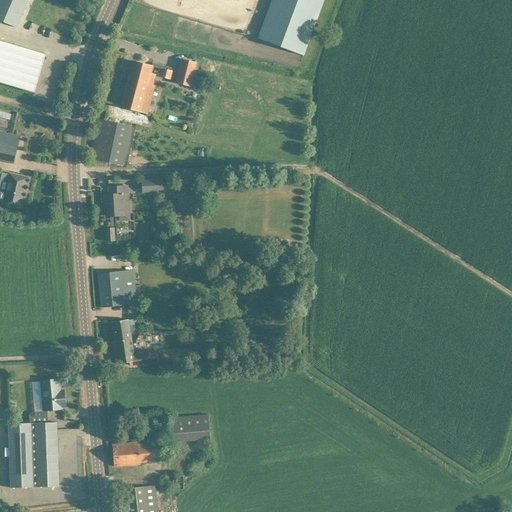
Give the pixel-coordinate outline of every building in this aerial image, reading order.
[(0,0),(0,20),(16,27),(28,0),(0,0)] [(271,0),(258,38),(303,55),(323,0),(271,0)] [(59,17),(59,24),(51,23),(50,35),(65,36),(66,18),(59,17)] [(0,40),(0,82),(33,92),(45,54),(0,40)] [(181,58),(175,83),(190,86),(196,62),(181,58)] [(152,86),(150,85),(147,84),(152,66),(143,64),(133,61),(121,106),(131,109),(145,113),(152,86)] [(170,79),(172,71),(163,68),(161,76),(170,79)] [(134,134),(135,127),(99,119),(90,159),(100,161),(127,166),(134,134)] [(0,131),(0,159),(14,163),(20,136),(0,131)] [(28,178),(9,173),(4,201),(21,205),(24,189),(25,189),(28,178)] [(163,178),(142,179),(143,193),(164,192),(163,178)] [(181,185),(181,194),(193,195),(194,186),(181,185)] [(107,216),(117,215),(124,215),(123,194),(126,194),(125,186),(118,187),(108,187),(108,188),(109,188),(110,195),(104,195),(104,202),(106,202),(107,216)] [(107,241),(115,241),(114,227),(106,228),(107,241)] [(155,248),(147,248),(147,254),(135,255),(135,263),(155,262),(155,248)] [(102,307),(112,306),(122,305),(122,304),(129,303),(129,305),(137,304),(134,270),(121,271),(98,274),(102,307)] [(113,342),(114,349),(133,346),(131,333),(135,332),(133,319),(126,320),(112,322),(115,342),(113,342)] [(130,366),(150,363),(150,365),(188,361),(188,356),(190,356),(189,347),(166,349),(165,347),(163,347),(164,356),(162,356),(157,356),(157,352),(149,353),(149,350),(134,352),(133,346),(114,349),(116,364),(130,362),(130,365),(130,366)] [(34,422),(9,423),(11,488),(49,486),(59,486),(58,470),(57,422),(47,423),(47,410),(62,409),(61,407),(65,407),(64,397),(61,397),(59,379),(41,381),(43,411),(34,412),(34,422)] [(170,442),(210,439),(208,414),(168,417),(170,442)] [(114,466),(124,465),(139,464),(139,462),(161,460),(160,444),(138,445),(138,442),(112,444),(114,466)] [(177,475),(167,476),(167,486),(177,485),(177,475)] [(123,511),(157,511),(154,485),(139,487),(121,489),(123,511)]
